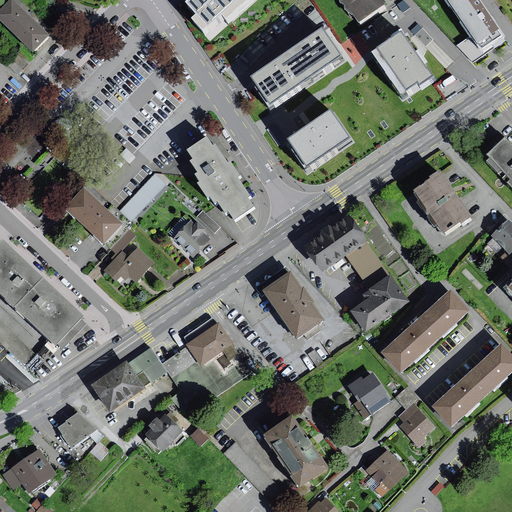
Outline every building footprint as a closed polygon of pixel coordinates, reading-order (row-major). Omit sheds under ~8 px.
[(193,23),(204,36),(223,19),(228,25),(255,0),(196,0),(188,7),(198,18),(193,23)] [(387,8),(380,0),(343,0),(361,26),(387,8)] [(504,42),(475,0),(441,0),(468,40),(453,49),(470,66),(504,42)] [(0,15),(0,21),(34,55),(50,39),(12,3),(0,15)] [(371,56),(403,102),(435,80),(403,33),(371,56)] [(254,85),(271,111),(346,61),(328,35),(254,85)] [(287,143),(307,173),(353,142),(333,113),(287,143)] [(511,151),(502,142),(483,163),(511,189),(511,151)] [(226,215),(232,224),(251,211),(245,202),(249,200),(236,182),(239,180),(229,164),(226,167),(213,148),(210,150),(205,144),(184,157),(197,176),(193,178),(198,186),(195,188),(205,202),(208,200),(213,208),(216,206),(223,217),(226,215)] [(156,172),(123,207),(135,218),(168,183),(156,172)] [(471,222),(439,178),(414,197),(446,240),(471,222)] [(115,228),(76,192),(58,212),(97,248),(115,228)] [(216,231),(222,225),(204,209),(198,215),(216,231)] [(188,222),(170,241),(190,259),(207,240),(200,234),(203,231),(194,223),(192,226),(188,222)] [(511,252),(511,230),(504,223),(488,240),(507,257),(511,252)] [(360,245),(347,224),(301,253),(314,274),(342,256),(360,245)] [(115,258),(102,273),(117,287),(125,278),(133,285),(150,266),(128,246),(135,237),(128,231),(109,253),(115,258)] [(2,238),(0,239),(0,295),(52,344),(82,313),(2,238)] [(378,271),(360,245),(342,256),(360,283),(378,271)] [(321,322),(289,277),(265,293),(297,339),(321,322)] [(360,335),(403,305),(384,278),(358,295),(362,301),(345,313),(360,335)] [(511,285),(502,296),(511,305),(511,285)] [(402,375),(468,315),(453,299),(387,360),(402,375)] [(36,353),(0,319),(0,341),(27,367),(36,353)] [(214,326),(182,347),(197,369),(228,348),(214,326)] [(315,349),(308,354),(317,366),(323,362),(315,349)] [(150,350),(131,363),(146,387),(166,374),(150,350)] [(454,429),(511,375),(511,358),(505,352),(439,413),(454,429)] [(311,370),(302,357),(283,371),(292,383),(311,370)] [(128,364),(93,387),(111,413),(146,390),(128,364)] [(0,391),(9,386),(17,383),(0,365),(0,391)] [(384,400),(370,376),(360,382),(359,380),(344,388),(362,420),(385,407),(382,401),(384,400)] [(417,403),(406,391),(395,400),(406,413),(412,407),(417,403)] [(433,429),(412,407),(406,413),(398,420),(403,425),(397,430),(419,453),(428,444),(422,439),(433,429)] [(53,431),(66,452),(92,432),(74,416),(53,431)] [(160,418),(140,439),(157,454),(177,433),(160,418)] [(325,470),(294,422),(268,439),(300,487),(325,470)] [(195,431),(187,438),(197,448),(205,440),(195,431)] [(108,452),(98,444),(88,456),(99,464),(108,452)] [(280,511),(291,502),(235,445),(223,456),(278,511),(280,511)] [(56,474),(39,451),(24,461),(5,475),(14,488),(22,482),(29,492),(56,474)] [(405,474),(386,453),(366,471),(386,492),(405,474)] [(333,511),(323,501),(311,511),(333,511)]
